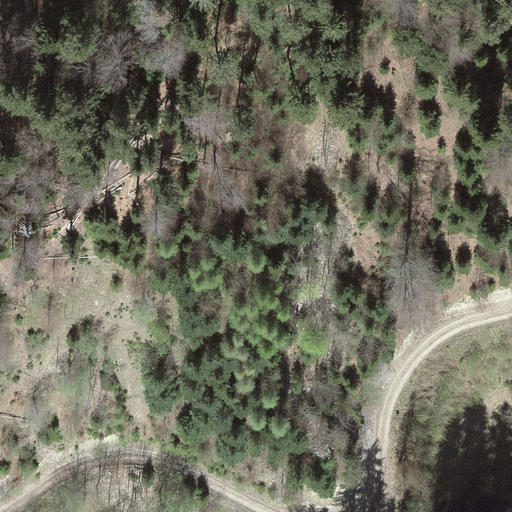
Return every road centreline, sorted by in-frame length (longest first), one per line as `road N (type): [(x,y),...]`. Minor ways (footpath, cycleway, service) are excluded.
road 1 (track): [(270,511),(188,468),(121,455),(78,466),(2,511)]
road 2 (track): [(511,310),(446,331),(406,370),(386,415),(365,511)]
